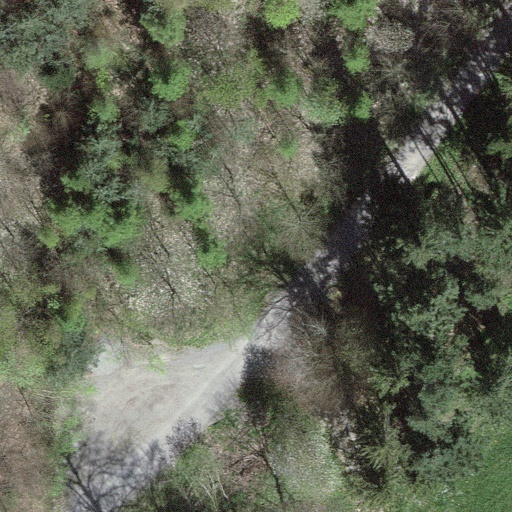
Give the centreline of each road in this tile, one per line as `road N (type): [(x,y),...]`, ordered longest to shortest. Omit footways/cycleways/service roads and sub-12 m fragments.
road 1 (track): [(93,511),(267,326),(511,11)]
road 2 (track): [(267,326),(336,511)]
